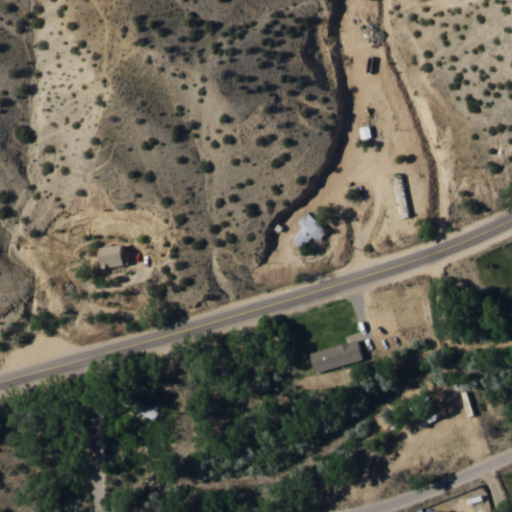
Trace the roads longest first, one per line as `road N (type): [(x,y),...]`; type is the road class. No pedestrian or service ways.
road 1 (secondary): [(0,379),(430,254),(511,219)]
road 2 (residential): [(346,511),(486,463)]
road 3 (residential): [(98,490),(94,354)]
